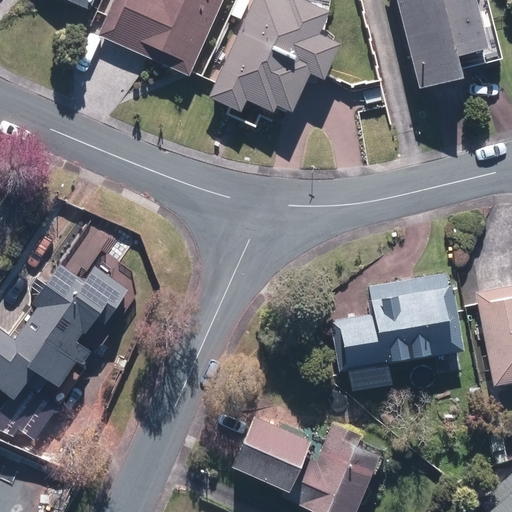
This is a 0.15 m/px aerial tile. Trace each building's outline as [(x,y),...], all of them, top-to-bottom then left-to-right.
[(116,0),(103,29),(195,71),(226,0),(116,0)] [(257,0),(216,91),(247,105),(253,92),(280,104),(283,97),(299,104),(317,64),(329,69),(344,36),(326,28),(335,8),(317,0),(257,0)] [(406,0),(427,79),(474,68),(473,63),(508,54),(494,0),(406,0)] [(0,329),(0,378),(19,392),(30,377),(67,403),(93,364),(86,359),(93,349),(100,354),(145,289),(102,259),(89,278),(63,260),(35,301),(41,306),(19,337),(3,326),(0,329)] [(335,318),(343,367),(468,346),(457,280),(454,281),(451,269),(374,283),(379,310),(335,318)] [(511,287),(482,293),(499,381),(511,378),(511,287)] [(260,409),(240,458),(297,481),(317,433),(260,409)] [(367,429),(340,418),(307,494),(348,511),(358,511),(388,446),(364,436),(367,429)] [(0,488),(13,459),(0,452),(0,488)] [(511,511),(511,472),(482,498),(469,511),(511,511)]
